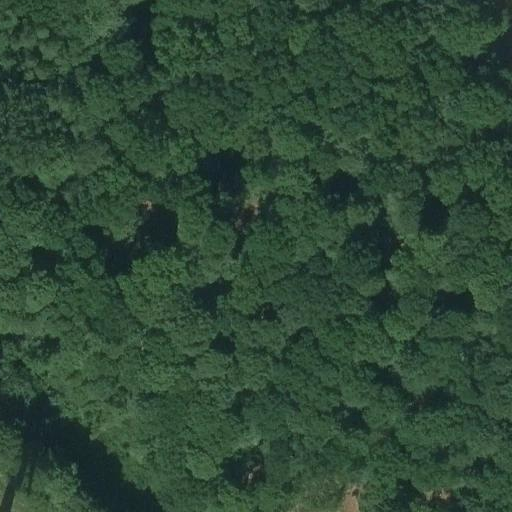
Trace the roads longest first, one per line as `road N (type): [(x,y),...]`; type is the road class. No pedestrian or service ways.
road 1 (track): [(511,173),(0,177)]
road 2 (track): [(208,511),(90,387),(0,310)]
